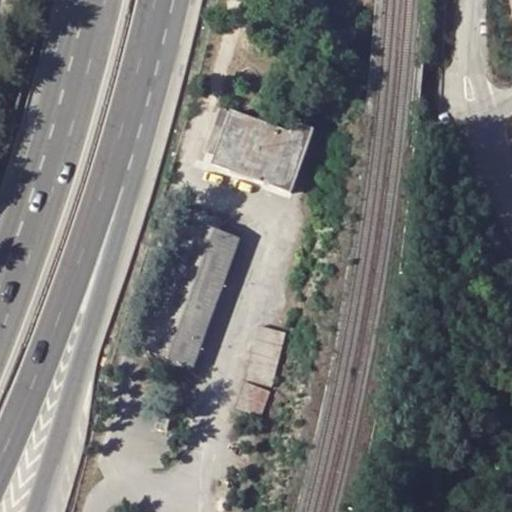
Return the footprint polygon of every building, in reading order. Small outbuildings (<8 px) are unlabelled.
[(232,117),(226,134),(214,130),(206,155),(217,159),(214,168),(287,194),(290,195),(311,134),(298,130),(294,128),(291,137),(232,117)] [(218,233),(222,221),(196,211),(145,352),(193,370),(239,241),(218,233)] [(265,328),(258,326),(248,369),(246,377),(262,380),(261,385),(272,388),(285,332),(265,328)] [(246,377),(245,382),(261,385),(262,380),(246,377)] [(260,389),(245,382),(234,407),(254,415),(260,418),(270,393),(260,389)]
